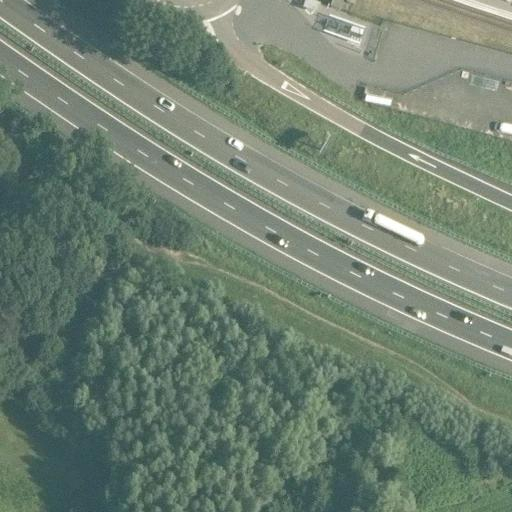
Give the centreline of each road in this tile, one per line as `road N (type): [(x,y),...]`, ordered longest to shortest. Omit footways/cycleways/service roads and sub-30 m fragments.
road 1 (motorway): [(511,294),(270,177),(0,1)]
road 2 (motorway): [(0,61),(272,235),(511,350)]
road 3 (track): [(511,418),(344,351),(0,166)]
road 4 (motorway): [(511,204),(253,68),(228,44),(209,4)]
